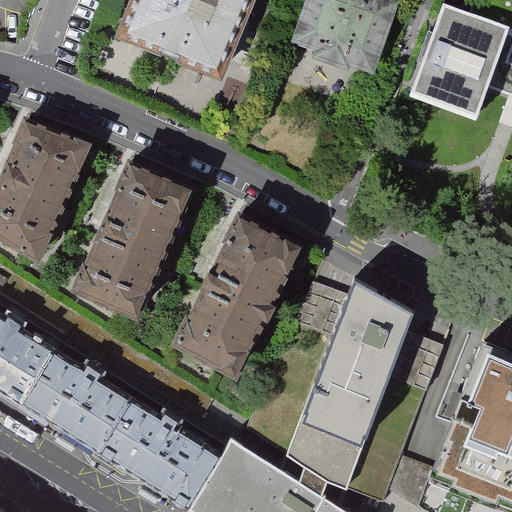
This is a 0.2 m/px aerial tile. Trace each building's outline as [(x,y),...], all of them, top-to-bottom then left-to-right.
[(263,0),(139,0),(123,39),(230,83),(263,0)] [(406,0),(315,0),(300,44),(382,72),(406,0)] [(502,22),(443,0),(439,0),(409,83),(471,106),(479,82),(502,22)] [(511,25),(502,22),(479,82),(511,94),(511,25)] [(92,143),(27,120),(0,174),(0,237),(39,261),(92,143)] [(192,190),(130,163),(76,289),(138,316),(192,190)] [(303,248),(238,214),(169,345),(234,379),(303,248)] [(415,311),(350,274),(287,452),(308,464),(333,479),(352,489),(415,311)] [(0,317),(0,395),(27,412),(61,355),(0,317)] [(511,355),(483,344),(430,477),(511,508),(511,355)] [(61,355),(27,412),(107,461),(142,404),(61,355)] [(142,404),(107,461),(190,511),(206,511),(237,462),(142,404)] [(237,462),(206,511),(351,511),(323,495),(298,480),(246,447),(237,462)] [(323,495),(333,479),(308,464),(298,480),(323,495)]
